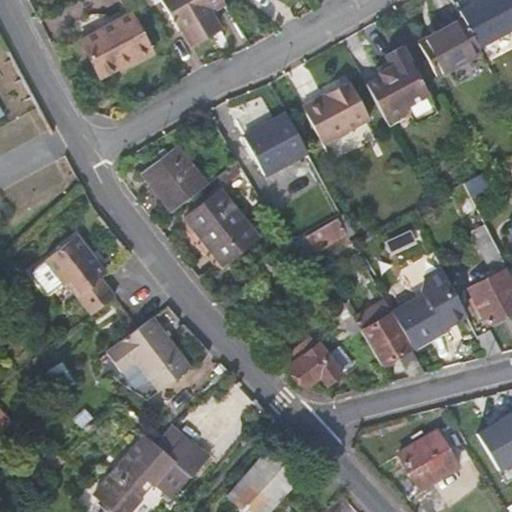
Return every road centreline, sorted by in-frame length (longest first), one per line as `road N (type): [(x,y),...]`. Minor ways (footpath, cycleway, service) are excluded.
road 1 (residential): [(307,427),(116,205),(85,151)]
road 2 (residential): [(364,0),(85,151)]
road 3 (residential): [(307,427),(511,367)]
road 4 (residential): [(85,151),(9,0)]
